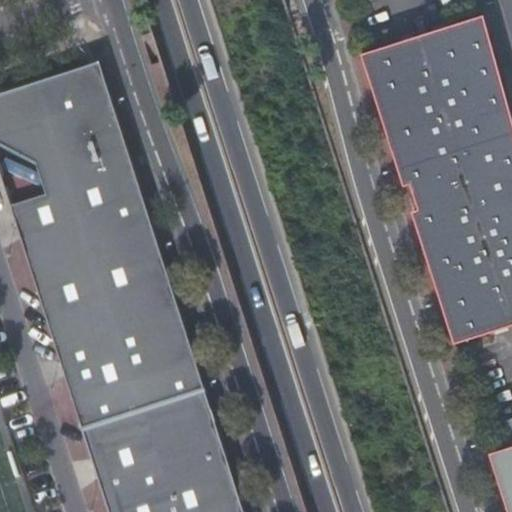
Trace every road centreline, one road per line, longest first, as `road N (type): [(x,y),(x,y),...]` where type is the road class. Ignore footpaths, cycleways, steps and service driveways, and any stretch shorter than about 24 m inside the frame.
road 1 (primary): [(111,0),(290,511)]
road 2 (trunk): [(155,0),(321,511)]
road 3 (trunk): [(348,511),(183,0)]
road 4 (primary): [(474,511),(311,0)]
road 5 (residential): [(0,277),(75,511)]
